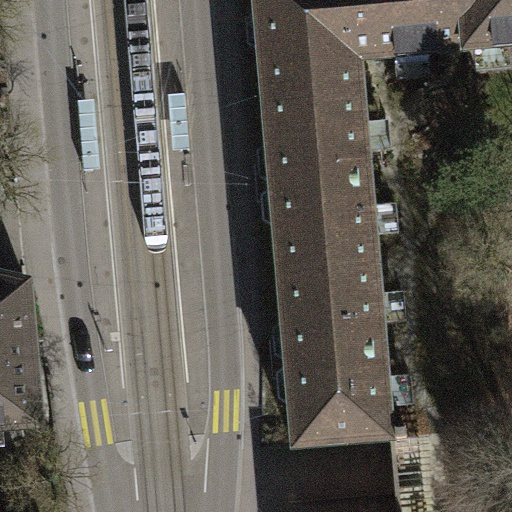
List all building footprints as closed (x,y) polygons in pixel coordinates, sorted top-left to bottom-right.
[(464,48),(459,0),(254,0),(263,102),(361,94),(359,57),(464,48)] [(511,43),(511,0),(459,0),(464,48),(511,43)] [(361,94),(263,102),(278,273),(377,264),(361,94)] [(377,264),(278,273),(293,449),(393,440),(377,264)] [(0,276),(0,426),(38,424),(27,282),(0,276)]
